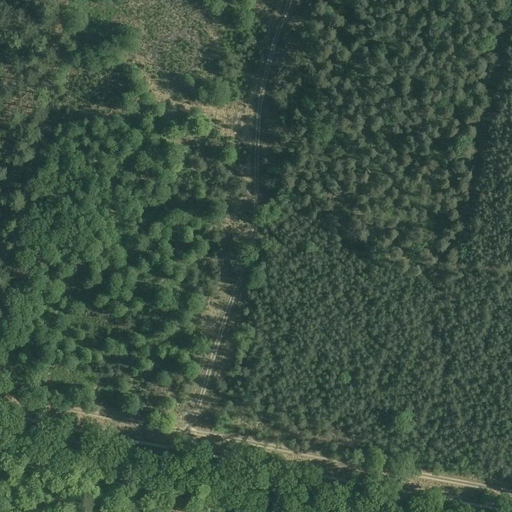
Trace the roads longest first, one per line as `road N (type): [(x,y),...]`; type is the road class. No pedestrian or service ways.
road 1 (track): [(511,496),(0,394)]
road 2 (track): [(291,0),(265,64),(249,263),(209,377),(202,434)]
